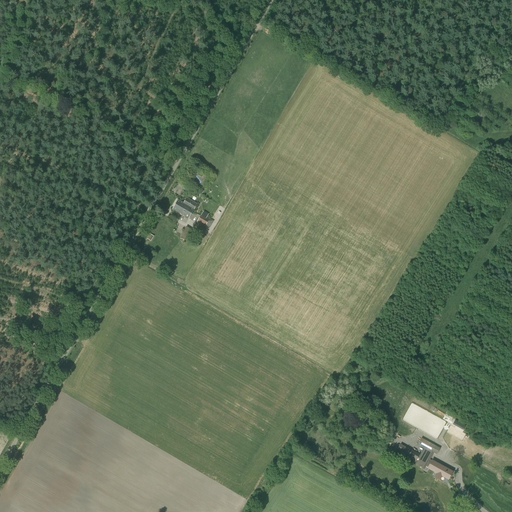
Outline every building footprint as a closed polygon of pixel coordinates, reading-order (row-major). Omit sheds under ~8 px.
[(187,211),(184,216),(189,219),(197,204),(187,198),(183,203),(182,206),(185,208),(184,210),(187,211)] [(172,209),(184,216),(187,211),(184,210),(185,208),(182,206),(183,203),(178,200),(172,209)] [(180,237),(189,242),(195,232),(196,233),(201,225),(208,229),(213,221),(202,214),(192,230),(186,227),(180,237)] [(453,423),(464,429),(466,426),(455,420),(453,423)] [(424,449),(421,455),(416,465),(424,469),(426,467),(428,468),(437,473),(435,477),(440,479),(441,476),(448,480),(452,472),(447,469),(432,460),(432,461),(430,460),(434,453),(437,455),(439,451),(440,448),(431,443),(428,442),(421,438),(418,444),(417,444),(417,445),(424,449)] [(400,444),(397,451),(417,460),(420,453),(400,444)]
